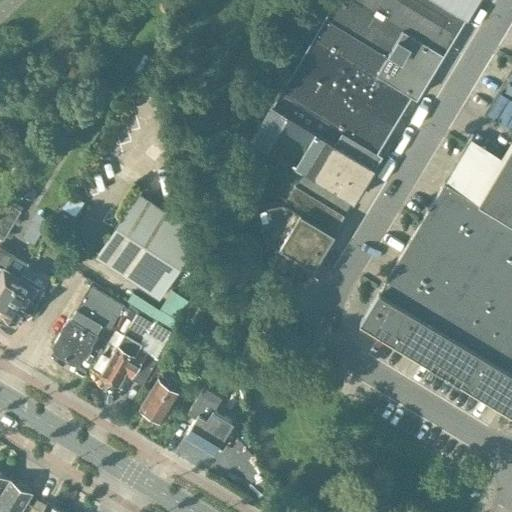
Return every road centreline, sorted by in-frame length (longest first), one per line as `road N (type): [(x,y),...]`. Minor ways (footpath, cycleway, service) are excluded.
road 1 (unclassified): [(511,457),(321,339),(314,319),(508,0)]
road 2 (tertiary): [(131,476),(0,395)]
